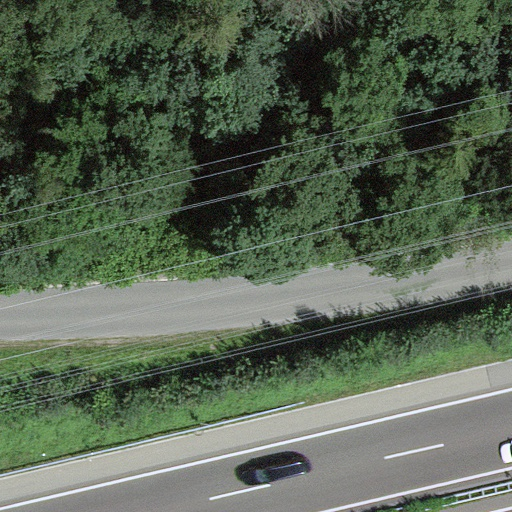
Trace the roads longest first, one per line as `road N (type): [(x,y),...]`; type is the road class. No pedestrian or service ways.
road 1 (residential): [(0,313),(317,292),(511,262)]
road 2 (motorway): [(511,428),(154,511)]
